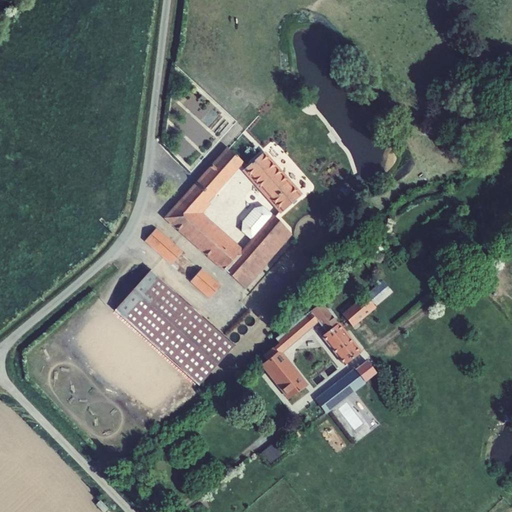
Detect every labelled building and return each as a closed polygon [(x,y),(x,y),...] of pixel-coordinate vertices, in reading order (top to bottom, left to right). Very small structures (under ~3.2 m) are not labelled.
[(229,149),(200,181),(214,193),(242,161),(229,149)] [(261,157),(243,174),(280,211),(297,194),(261,157)] [(200,181),(193,188),(207,200),(214,193),(200,181)] [(166,219),(245,289),(266,266),(265,265),(293,233),(274,216),(240,254),(195,214),(207,200),(193,188),(166,219)] [(250,238),(273,213),(257,199),(243,215),(247,219),(239,228),(250,238)] [(181,253),(156,231),(146,241),(172,263),(181,253)] [(115,311),(199,386),(235,346),(151,271),(115,311)] [(219,287),(201,271),(192,282),(210,298),(219,287)] [(374,300),(391,287),(385,280),(369,293),(374,300)] [(359,288),(336,307),(352,327),(375,307),(359,288)] [(360,352),(321,303),(293,324),(275,338),(279,344),(275,348),(274,347),(263,356),(266,360),(261,364),(289,399),(306,388),(281,355),(318,323),(323,329),(321,331),(324,335),(322,337),(344,365),(360,352)] [(342,381),(308,408),(310,410),(317,419),(369,376),(362,369),(360,366),(342,381)] [(104,511),(108,509),(99,502),(96,506),(102,511),(104,511)]
